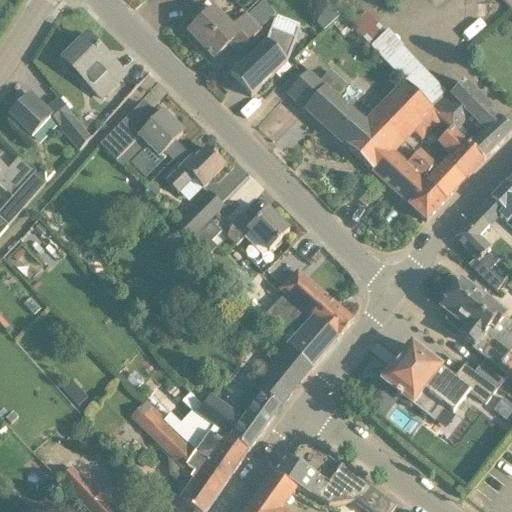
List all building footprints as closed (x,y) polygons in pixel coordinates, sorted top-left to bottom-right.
[(188,0),(200,12),(211,0),(188,0)] [(511,0),(503,0),(511,8),(511,0)] [(274,17),(263,4),(251,15),(262,28),(274,17)] [(207,28),(194,41),(214,61),(229,47),(237,56),(262,32),(247,16),(233,29),(216,10),(202,24),(207,28)] [(294,40),(300,27),(278,18),(273,31),(294,40)] [(361,42),(372,53),(386,39),(376,28),(361,42)] [(267,44),(232,77),(231,79),(251,100),(287,66),(297,41),(272,31),(267,44)] [(64,63),(102,101),(125,77),(88,39),(64,63)] [(386,66),(406,86),(430,111),(444,98),(400,52),(386,66)] [(445,204),(407,168),(393,153),(398,147),(372,122),(368,127),(327,89),(326,90),(309,74),(290,95),(307,111),(306,112),(325,129),(427,224),(445,204)] [(372,122),(398,147),(412,133),(416,136),(435,116),(430,111),(406,86),(372,122)] [(435,116),(441,122),(451,132),(484,164),(484,165),(511,138),(511,134),(500,123),(463,86),(451,98),(451,99),(435,116)] [(52,120),(81,154),(92,141),(59,101),(47,112),(31,97),(10,119),(33,141),(52,120)] [(165,154),(174,163),(184,153),(176,144),(183,136),(164,116),(142,138),(126,122),(101,147),(126,172),(149,149),(160,160),(165,154)] [(423,142),(441,123),(441,122),(435,116),(416,136),(423,142)] [(455,161),(448,168),(441,175),(458,191),(484,164),(451,132),(438,145),(455,161)] [(184,153),(174,163),(182,171),(168,185),(179,196),(193,182),(203,192),(225,169),(207,151),(201,158),(198,155),(192,161),(184,153)] [(458,191),(441,175),(419,155),(407,168),(445,204),(458,191)] [(19,161),(17,163),(8,172),(25,187),(0,215),(0,221),(9,229),(47,186),(19,161)] [(0,187),(8,178),(0,170),(0,187)] [(511,192),(507,188),(488,208),(498,217),(511,231),(511,192)] [(191,242),(208,225),(194,211),(177,228),(191,242)] [(237,249),(250,235),(270,254),(290,234),(267,212),(254,226),(244,215),(231,229),(227,240),(237,249)] [(477,278),(495,295),(503,286),(489,273),(499,263),(478,241),(489,230),(476,220),(453,245),(483,272),(477,278)] [(354,324),(353,323),(299,275),(281,295),(314,325),(337,344),(354,324)] [(507,320),(462,286),(458,284),(454,285),(451,288),(451,292),(454,296),(442,312),(462,327),(459,330),(461,331),(457,336),(474,349),(472,352),(485,361),(475,375),(499,394),(509,381),(489,365),(502,348),(509,354),(511,350),(511,339),(500,330),(507,320)] [(264,318),(287,339),(306,318),(282,297),(264,318)] [(337,344),(314,325),(291,352),(313,372),(337,344)] [(411,348),(383,385),(399,397),(396,400),(411,411),(414,408),(435,424),(446,410),(454,416),(470,395),(488,409),(499,394),(475,375),(464,366),(453,381),(411,348)] [(249,457),(290,399),(313,372),(291,352),(267,382),(273,387),(264,400),(261,398),(258,401),(261,403),(245,427),(212,403),(206,412),(197,406),(203,413),(198,419),(249,457)] [(511,406),(504,400),(494,413),(511,427),(511,406)] [(177,421),(170,427),(201,460),(232,482),(249,457),(198,419),(203,413),(197,406),(192,402),(186,412),(202,424),(193,437),(177,421)] [(182,505),(192,511),(210,511),(232,482),(201,460),(170,427),(169,429),(148,407),(135,420),(164,449),(160,452),(168,462),(171,479),(181,488),(177,493),(186,501),(182,505)] [(356,505),(362,510),(373,495),(313,448),(300,450),(289,462),(285,459),(247,511),(281,511),(296,491),(329,509),(356,505)] [(87,511),(112,511),(73,470),(60,483),(87,511)] [(362,510),(364,511),(395,511),(396,511),(373,495),(362,510)]
